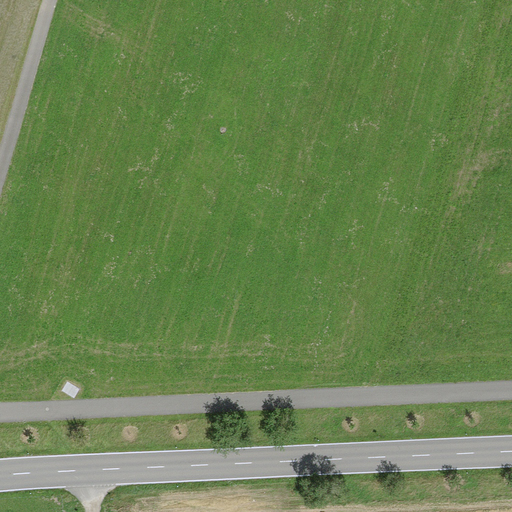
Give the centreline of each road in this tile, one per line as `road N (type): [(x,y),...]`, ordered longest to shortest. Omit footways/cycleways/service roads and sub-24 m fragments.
road 1 (secondary): [(511,450),(0,475)]
road 2 (track): [(0,412),(511,388)]
road 3 (residential): [(47,0),(0,169)]
